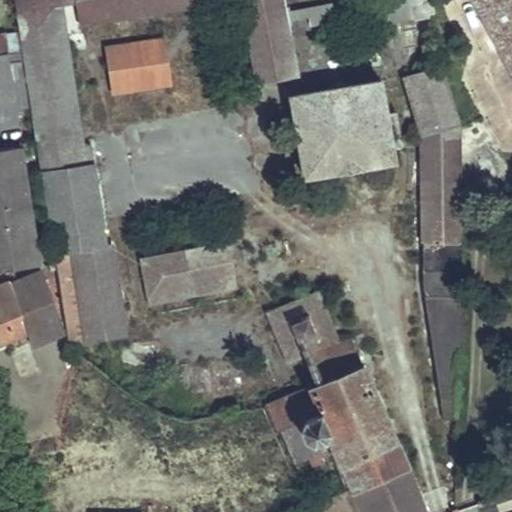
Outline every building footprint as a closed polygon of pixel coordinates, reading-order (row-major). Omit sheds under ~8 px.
[(76,0),(14,0),(17,12),(54,6),(77,4),(76,0)] [(76,0),(79,17),(194,0),(76,0)] [(207,0),(194,0),(79,17),(80,25),(209,6),(207,0)] [(242,0),(259,82),(297,74),(281,0),(242,0)] [(385,0),(389,24),(434,16),(431,0),(385,0)] [(511,0),(469,0),(511,78),(511,0)] [(17,12),(20,31),(54,254),(56,254),(70,343),(126,334),(112,245),(107,246),(91,143),(76,146),(54,6),(17,12)] [(331,6),(290,6),(290,23),(331,23),(331,6)] [(399,25),(406,68),(435,64),(428,20),(399,25)] [(23,51),(20,31),(4,34),(7,54),(8,54),(23,51)] [(165,40),(106,48),(112,93),(172,84),(165,40)] [(23,51),(8,54),(9,63),(24,61),(23,51)] [(24,61),(9,63),(8,54),(7,54),(0,54),(0,128),(19,126),(16,109),(29,107),(31,107),(24,61)] [(463,243),(461,125),(443,64),(404,76),(423,139),(421,139),(423,242),(463,243)] [(305,176),(395,160),(381,80),(291,95),(305,176)] [(16,109),(19,126),(31,124),(29,107),(16,109)] [(0,270),(41,264),(23,145),(0,148),(0,270)] [(143,267),(149,296),(236,279),(230,252),(232,252),(231,243),(144,260),(145,266),(143,267)] [(0,342),(27,332),(31,343),(65,330),(41,270),(0,287),(0,342)] [(150,303),(237,286),(236,279),(149,296),(150,303)] [(318,292),(269,312),(290,361),(338,341),(318,292)] [(353,490),(307,510),(308,511),(425,511),(408,467),(353,338),(315,353),(318,360),(309,364),(318,384),(266,406),(277,431),(282,429),(296,463),(309,457),(315,471),(327,466),(321,452),(317,442),(324,439),(328,449),(330,452),(336,449),(353,490)] [(110,374),(148,396),(163,370),(125,348),(110,374)] [(315,353),(306,357),(309,364),(318,360),(315,353)] [(116,418),(115,422),(106,458),(140,456),(138,435),(153,433),(151,419),(133,412),(122,412),(119,408),(113,415),(116,418)] [(212,465),(198,467),(193,428),(153,433),(138,435),(140,456),(148,454),(149,460),(141,461),(145,491),(214,482),(212,465)] [(13,446),(28,501),(79,486),(64,432),(13,446)] [(328,449),(324,439),(317,442),(321,452),(328,449)]
